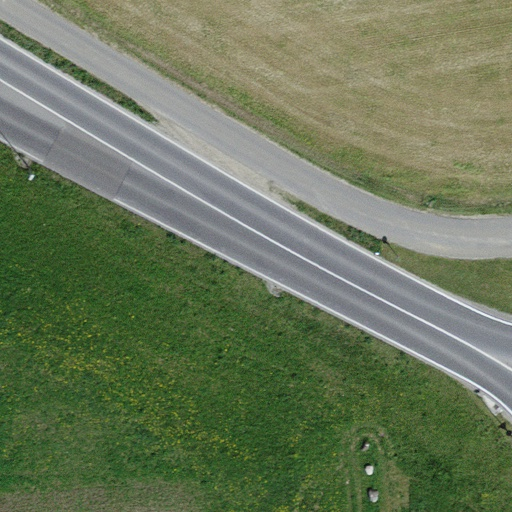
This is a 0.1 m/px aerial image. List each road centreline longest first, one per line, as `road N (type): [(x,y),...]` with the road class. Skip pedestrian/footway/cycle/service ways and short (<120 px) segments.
road 1 (track): [(511,238),(432,235),(323,194),(12,0)]
road 2 (primary): [(6,93),(475,347)]
